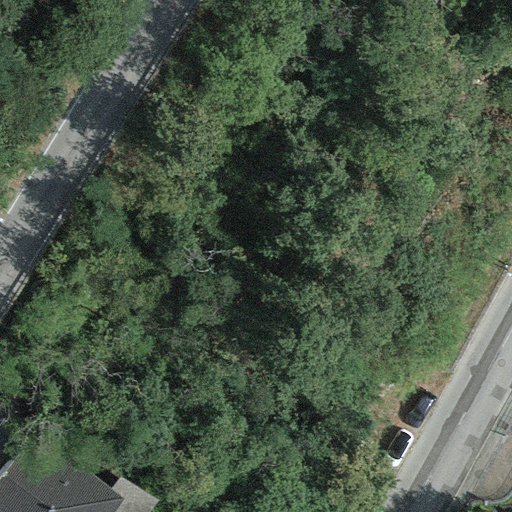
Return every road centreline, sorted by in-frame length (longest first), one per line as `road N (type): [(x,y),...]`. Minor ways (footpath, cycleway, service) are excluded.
road 1 (tertiary): [(0,265),(161,0)]
road 2 (tertiary): [(511,333),(414,511)]
